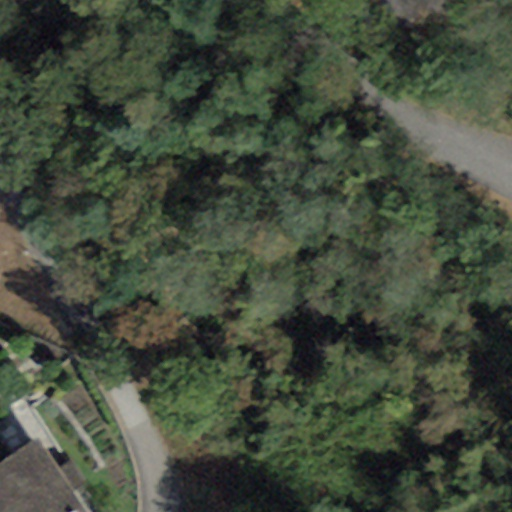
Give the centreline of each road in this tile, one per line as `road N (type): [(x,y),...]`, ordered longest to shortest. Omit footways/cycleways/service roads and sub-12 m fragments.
road 1 (unclassified): [(158,511),(126,405),(0,163)]
road 2 (unclassified): [(259,0),(445,142),(511,176)]
